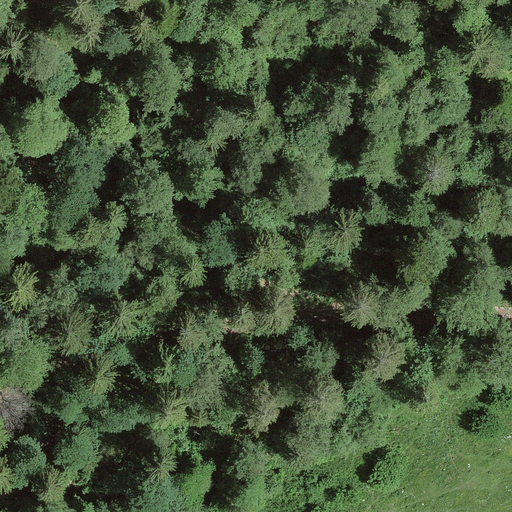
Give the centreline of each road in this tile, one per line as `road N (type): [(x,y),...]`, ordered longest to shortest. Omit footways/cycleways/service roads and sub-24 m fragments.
road 1 (track): [(511,79),(451,63),(322,61),(218,47),(92,50),(0,30)]
road 2 (track): [(511,318),(266,329),(0,374)]
